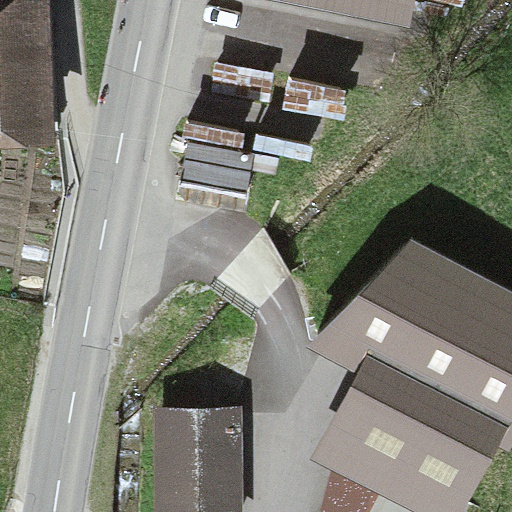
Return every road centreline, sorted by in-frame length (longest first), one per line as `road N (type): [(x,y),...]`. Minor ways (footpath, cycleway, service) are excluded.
road 1 (secondary): [(150,0),(56,511)]
road 2 (track): [(108,218),(78,106),(70,0)]
